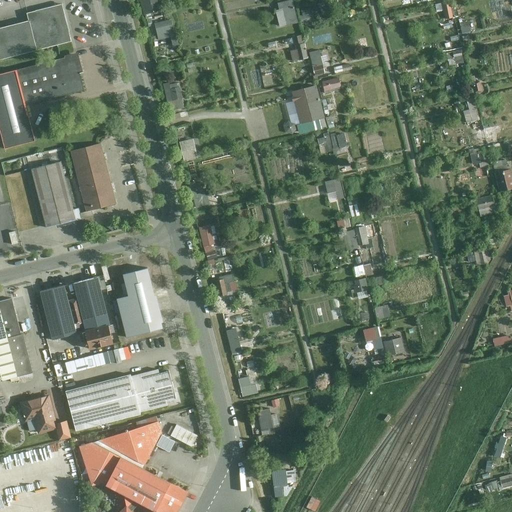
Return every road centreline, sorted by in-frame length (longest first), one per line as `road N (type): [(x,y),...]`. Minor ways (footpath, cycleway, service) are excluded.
road 1 (residential): [(202,511),(222,468),(226,434),(175,233)]
road 2 (residential): [(175,233),(116,0)]
road 3 (residential): [(0,277),(175,233)]
